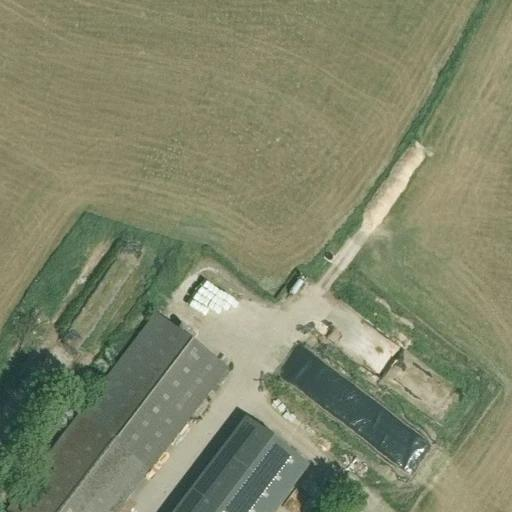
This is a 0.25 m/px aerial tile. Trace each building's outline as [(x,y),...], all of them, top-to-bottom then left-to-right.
[(330,322),(422,389),(443,360),(351,293),(330,322)] [(151,321),(81,414),(6,511),(116,511),(221,374),(151,321)] [(433,400),(449,386),(439,374),(422,388),(433,400)] [(251,422),(200,488),(232,511),(274,511),(309,466),(251,422)] [(232,511),(200,488),(182,511),(232,511)]
